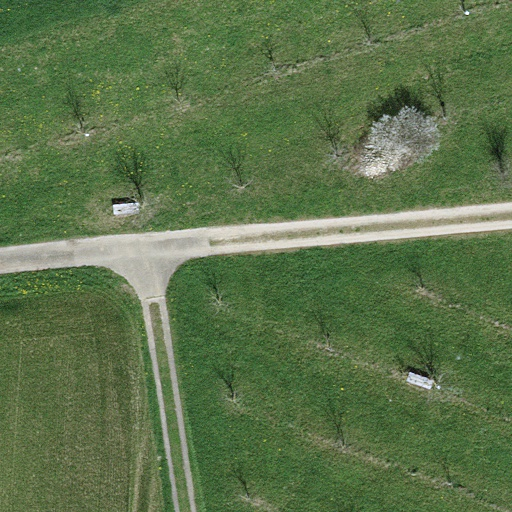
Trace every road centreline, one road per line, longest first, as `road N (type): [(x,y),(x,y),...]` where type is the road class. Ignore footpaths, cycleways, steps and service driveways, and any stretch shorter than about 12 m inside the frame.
road 1 (track): [(0,262),(511,213)]
road 2 (track): [(144,246),(186,511)]
